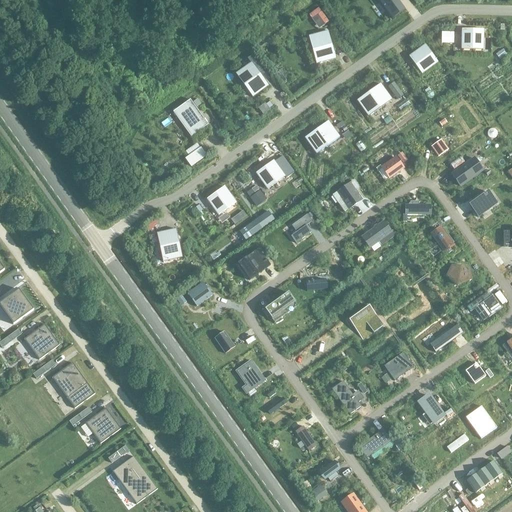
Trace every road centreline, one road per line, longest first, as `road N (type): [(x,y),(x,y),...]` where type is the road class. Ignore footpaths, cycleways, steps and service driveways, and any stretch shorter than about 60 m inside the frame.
road 1 (residential): [(511,10),(460,8),(424,20),(184,193),(151,205),(97,243)]
road 2 (residential): [(338,442),(249,311),(259,294),(406,189),(435,191)]
road 3 (residential): [(205,511),(0,233)]
road 4 (tertiary): [(290,511),(97,243)]
road 5 (residential): [(511,316),(338,442)]
road 6 (tertiary): [(97,243),(0,106)]
road 7 (residential): [(435,191),(511,300)]
road 8 (residential): [(511,434),(406,511)]
